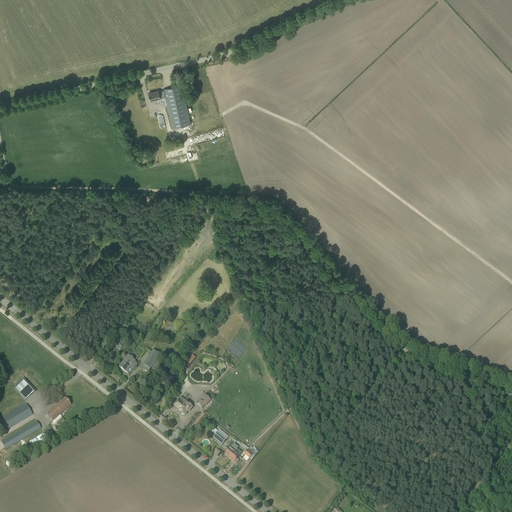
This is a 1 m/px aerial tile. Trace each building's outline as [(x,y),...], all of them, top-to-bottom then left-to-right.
[(149,93),(150,98),(150,100),(160,98),(165,97),(173,129),(191,124),(181,85),(163,90),(164,92),(159,94),(159,91),(149,93)] [(161,112),(150,114),(154,138),(165,136),(161,112)] [(113,344),(120,350),(125,343),(118,338),(113,344)] [(151,368),(155,371),(163,359),(160,356),(153,351),(143,365),(150,370),(151,368)] [(135,362),(128,356),(123,362),(119,367),(126,373),(126,372),(128,374),(137,364),(135,362)] [(8,372),(11,375),(8,378),(17,387),(15,389),(25,400),(35,391),(25,379),(26,378),(18,369),(18,370),(15,366),(8,372)] [(170,385),(164,381),(161,386),(166,390),(170,385)] [(196,405),(201,409),(209,399),(204,395),(196,405)] [(178,400),(174,405),(180,410),(179,411),(181,412),(181,414),(183,415),(184,415),(185,415),(189,409),(191,410),(193,407),(187,403),(186,402),(181,397),(178,400)] [(46,415),(52,422),(70,405),(64,399),(46,415)] [(0,419),(0,433),(32,415),(26,404),(0,419)] [(193,424),(196,426),(203,415),(200,413),(193,424)] [(1,442),(6,449),(41,429),(35,420),(30,423),(31,425),(1,442)] [(213,438),(222,445),(227,439),(218,432),(213,438)] [(47,439),(48,438),(46,434),(44,435),(44,434),(22,446),(26,453),(48,441),(47,439)] [(249,449),(242,443),(239,447),(247,452),(244,455),(249,459),(252,455),(255,457),(257,454),(251,450),(249,449)] [(225,455),(231,460),(233,458),(231,456),(238,448),(234,444),(225,455)] [(233,458),(231,460),(236,465),(239,461),(237,459),(242,453),(237,449),(238,448),(231,456),(233,458)]
